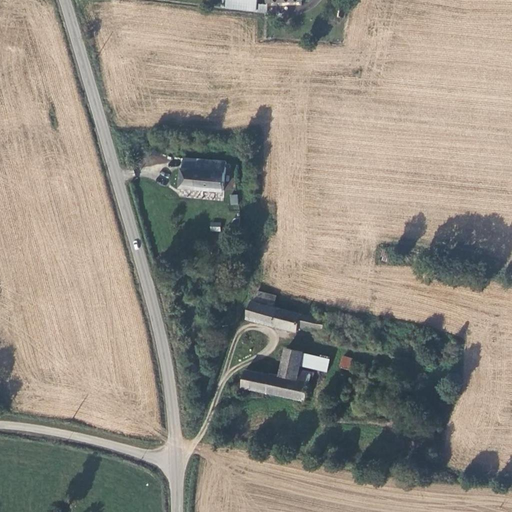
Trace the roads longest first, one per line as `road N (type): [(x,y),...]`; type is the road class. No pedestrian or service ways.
road 1 (tertiary): [(64,0),(156,315),(177,467)]
road 2 (unclassified): [(0,422),(177,467)]
road 3 (unclassified): [(261,354),(226,374),(177,467)]
